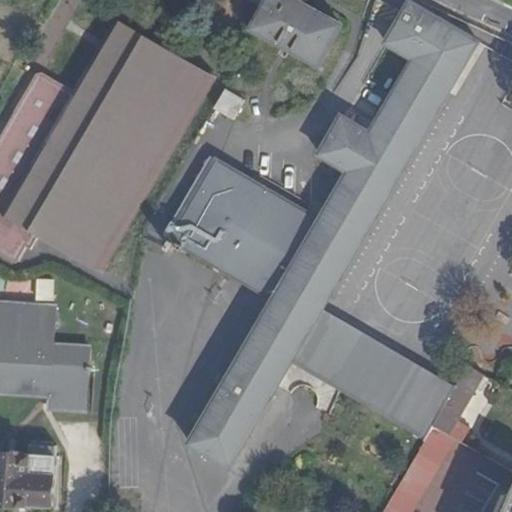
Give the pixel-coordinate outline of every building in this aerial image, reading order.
[(35,26),(44,0),(24,0),(18,21),(35,26)] [(321,65),(343,25),(297,0),(270,0),(254,29),(321,65)] [(435,425),(450,400),(316,322),(481,42),(412,1),(387,43),(415,60),(373,133),(344,116),(321,154),(350,171),(322,219),(220,160),(173,239),(175,241),(170,249),(176,252),(178,250),(186,254),(189,249),(275,299),(191,444),(232,468),(294,360),(427,438),(435,425)] [(114,274),(214,66),(121,21),(86,94),(34,69),(0,138),(0,250),(22,261),(34,236),(114,274)] [(229,88),(215,109),(235,121),(248,100),(229,88)] [(56,302),(56,279),(39,279),(39,301),(56,302)] [(87,407),(90,347),(54,345),(56,306),(0,302),(0,390),(52,394),(51,405),(87,407)] [(451,434),(487,374),(471,365),(450,400),(435,425),(451,434)] [(414,511),(457,438),(451,434),(435,425),(427,438),(383,511),(414,511)] [(54,505),(57,445),(32,444),(31,454),(0,452),(0,454),(0,504),(26,506),(29,504),(54,505)] [(300,491),(306,480),(276,466),(271,475),(300,491)]
